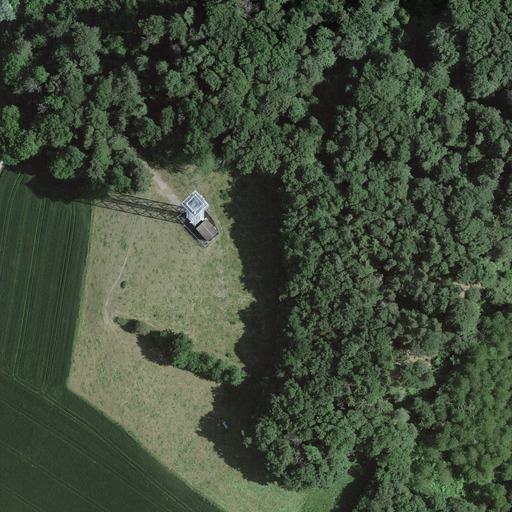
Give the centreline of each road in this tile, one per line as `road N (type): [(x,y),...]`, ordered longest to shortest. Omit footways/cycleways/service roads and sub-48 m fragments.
road 1 (track): [(182,209),(111,129),(48,133),(0,167)]
road 2 (track): [(288,131),(222,135),(129,120),(111,129)]
road 3 (track): [(291,0),(288,131)]
